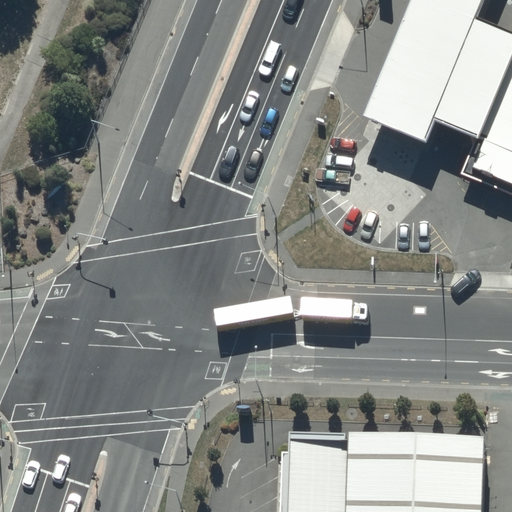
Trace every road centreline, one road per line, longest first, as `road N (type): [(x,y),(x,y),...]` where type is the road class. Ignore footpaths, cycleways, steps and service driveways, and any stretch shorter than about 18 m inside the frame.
road 1 (trunk): [(90,338),(225,0)]
road 2 (trunk): [(299,0),(174,335)]
road 3 (tertiary): [(174,335),(511,340)]
road 4 (trunk): [(174,335),(116,511)]
road 5 (trunk): [(34,511),(90,338)]
